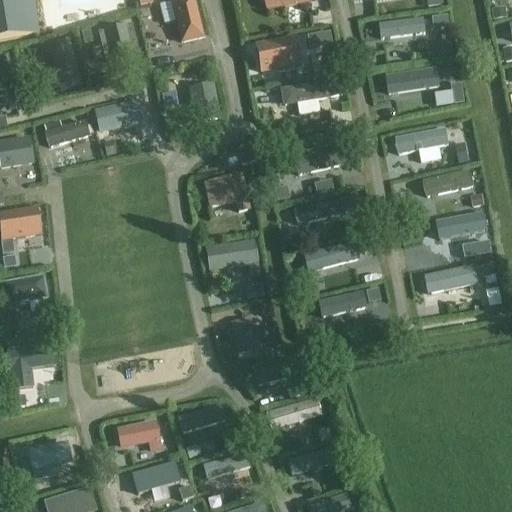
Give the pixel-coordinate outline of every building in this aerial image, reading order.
[(30,0),(0,0),(0,34),(32,33),(30,0)] [(204,40),(194,0),(178,0),(170,2),(180,46),(204,40)] [(310,6),(309,0),(262,0),(265,14),(310,6)] [(389,41),(425,37),(423,25),(388,29),(389,41)] [(98,34),(101,48),(104,60),(105,64),(138,55),(131,26),(98,34)] [(260,69),(301,63),(297,39),(256,45),(260,69)] [(60,94),(81,88),(69,41),(57,44),(59,51),(49,55),(60,94)] [(0,95),(11,94),(6,62),(0,62),(0,95)] [(428,72),(393,78),(395,90),(430,85),(428,72)] [(329,102),(326,84),(278,92),(281,110),(329,102)] [(220,121),(213,87),(190,92),(194,116),(184,118),(186,128),(220,121)] [(130,100),(93,108),(95,120),(132,112),(130,100)] [(101,135),(138,124),(134,112),(97,123),(101,135)] [(434,120),(401,126),(404,138),(436,132),(434,120)] [(88,140),(84,124),(43,136),(47,152),(88,140)] [(440,132),(406,140),(409,152),(443,145),(440,132)] [(0,166),(1,172),(33,167),(28,140),(0,145),(0,166)] [(342,169),(338,151),(292,162),(296,180),(342,169)] [(257,162),(255,152),(239,156),(241,166),(257,162)] [(469,174),(421,185),(425,202),(473,191),(469,174)] [(211,208),(238,203),(239,214),(247,212),(240,176),(206,183),(211,208)] [(293,213),(297,229),(338,219),(335,204),(293,213)] [(0,218),(0,233),(1,241),(2,249),(11,248),(10,239),(41,234),(38,213),(0,218)] [(480,243),(478,235),(486,233),(483,221),(475,223),(475,222),(432,232),(436,252),(480,243)] [(345,239),(308,246),(310,258),(347,251),(345,239)] [(209,273),(248,268),(249,279),(260,278),(255,244),(206,251),(209,273)] [(312,260),(315,272),(353,262),(350,251),(312,260)] [(432,281),(435,293),(471,284),(468,273),(432,281)] [(41,279),(1,286),(5,308),(45,302),(41,279)] [(368,313),(365,298),(320,305),(323,320),(368,313)] [(229,324),(235,349),(237,357),(260,352),(259,348),(268,346),(264,329),(257,331),(254,318),(229,324)] [(19,371),(54,368),(52,346),(8,352),(10,367),(18,366),(19,371)] [(303,363),(253,375),(257,391),(307,378),(303,363)] [(268,415),(305,412),(304,396),(267,399),(268,415)] [(189,434),(226,426),(223,412),(186,420),(189,434)] [(122,450),(158,443),(154,424),(118,431),(122,450)] [(21,464),(23,473),(33,471),(59,465),(70,463),(66,445),(30,453),(32,462),(21,464)] [(206,481),(241,470),(237,457),(202,468),(206,481)] [(136,499),(174,489),(167,465),(129,475),(136,499)] [(45,503),(47,511),(56,511),(91,501),(87,490),(45,503)] [(306,510),(306,511),(348,511),(354,510),(350,495),(306,510)]
